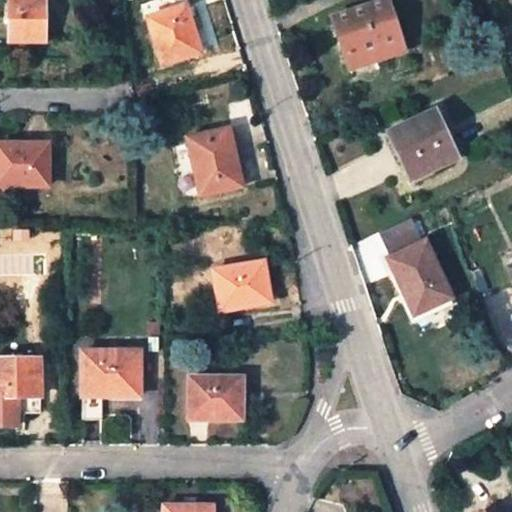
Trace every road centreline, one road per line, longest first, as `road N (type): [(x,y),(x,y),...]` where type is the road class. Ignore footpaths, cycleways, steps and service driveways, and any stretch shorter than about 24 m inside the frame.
road 1 (unclassified): [(247,0),(351,331)]
road 2 (residential): [(0,462),(307,460)]
road 3 (unclassified): [(351,331),(307,460)]
road 4 (unclassified): [(390,433),(456,423),(511,386)]
